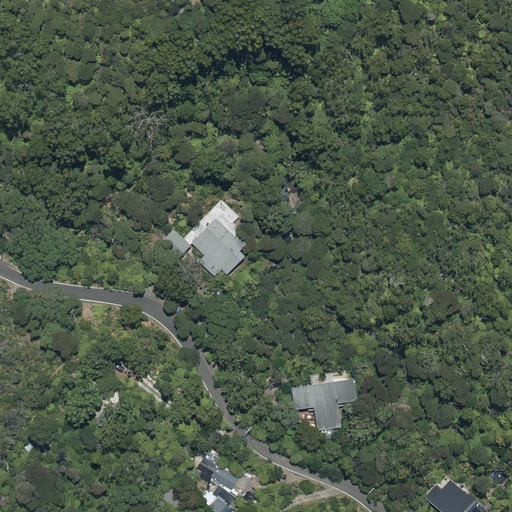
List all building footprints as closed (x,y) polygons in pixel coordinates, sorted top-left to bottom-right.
[(199,262),(214,277),(220,270),(225,275),(244,257),(238,251),(246,242),(237,233),(233,237),(214,219),(191,243),(204,256),(199,262)] [(189,246),(172,230),(158,244),(176,261),(189,246)] [(350,373),(287,383),(290,406),(312,403),(316,428),(339,425),(335,399),(354,396),(350,373)] [(98,425),(117,400),(87,376),(67,400),(98,425)] [(238,476),(221,466),(218,472),(212,468),(207,477),(230,490),(231,488),(243,494),(251,480),(239,473),(238,476)] [(427,498),(443,511),(478,511),(483,506),(446,476),(427,498)] [(224,501),(213,494),(206,504),(217,511),(224,501)]
